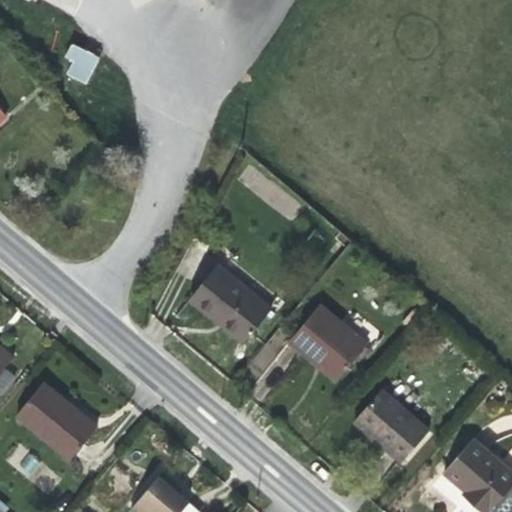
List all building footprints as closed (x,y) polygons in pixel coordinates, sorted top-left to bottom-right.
[(87,84),(100,57),(72,43),(65,56),(73,61),(67,74),(87,84)] [(272,309),(216,265),(191,296),(221,319),(227,324),(225,327),(244,342),(272,309)] [(337,381),(366,348),(319,306),(289,340),(317,364),(337,381)] [(0,373),(14,357),(0,345),(0,373)] [(70,459),(97,427),(71,405),(43,382),(16,415),(70,459)] [(401,463),(429,431),(381,389),(353,421),(391,453),(401,463)] [(488,511),(511,484),(511,472),(472,439),(443,472),(466,492),(472,497),(469,501),(482,511),(488,511)] [(26,476),(38,464),(20,448),(9,460),(26,476)] [(180,511),(189,502),(181,495),(175,489),(178,486),(161,472),(130,509),(133,511),(180,511)] [(469,501),(472,497),(466,492),(463,496),(466,498),(469,501)] [(5,511),(8,508),(0,501),(0,509),(3,511),(5,511)] [(201,511),(189,502),(180,511),(201,511)]
